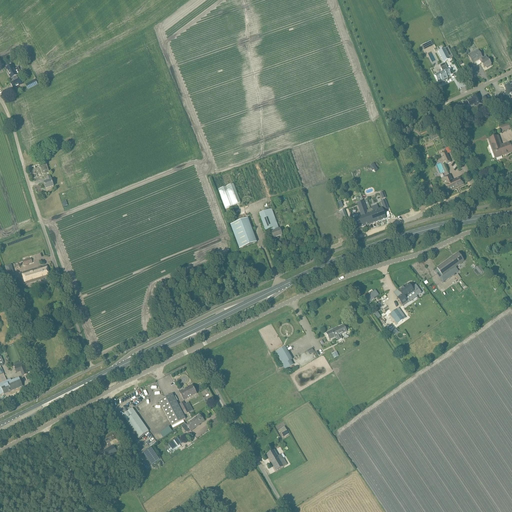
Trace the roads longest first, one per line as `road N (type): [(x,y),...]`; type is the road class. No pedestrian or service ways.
road 1 (primary): [(97,377),(331,263),(411,234),(511,214)]
road 2 (unclassified): [(194,348),(333,281),(465,233),(511,226)]
road 3 (unclassified): [(89,360),(0,98)]
road 4 (unclassified): [(0,451),(194,348)]
road 5 (unclassified): [(287,511),(194,348)]
road 6 (residential): [(479,187),(350,240)]
